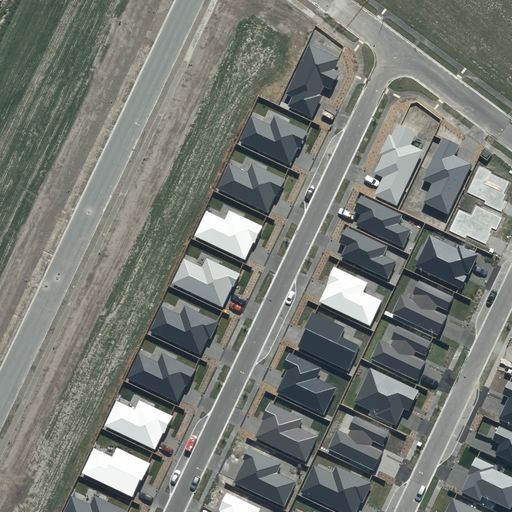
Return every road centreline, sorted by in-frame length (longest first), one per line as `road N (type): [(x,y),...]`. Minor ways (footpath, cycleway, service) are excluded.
road 1 (residential): [(174,511),(394,46)]
road 2 (residential): [(0,401),(190,0)]
road 3 (residential): [(403,511),(511,284)]
road 4 (residential): [(511,134),(394,46)]
